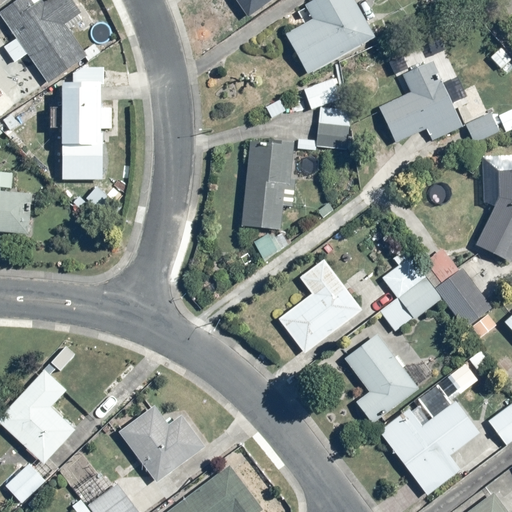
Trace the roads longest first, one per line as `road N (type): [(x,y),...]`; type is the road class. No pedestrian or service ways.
road 1 (residential): [(335,510),(217,370),(163,328),(110,301)]
road 2 (residential): [(127,0),(145,72),(148,139),(142,199),(110,301)]
